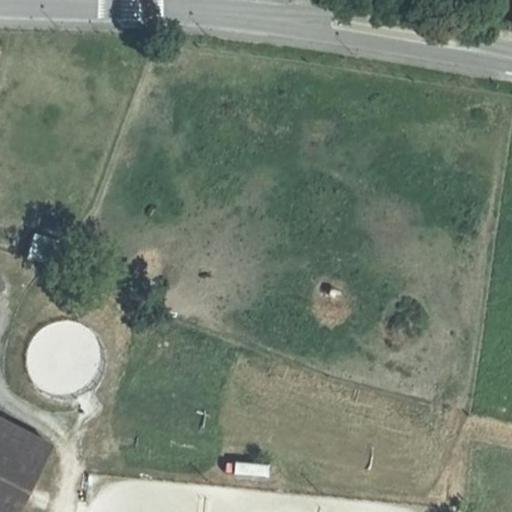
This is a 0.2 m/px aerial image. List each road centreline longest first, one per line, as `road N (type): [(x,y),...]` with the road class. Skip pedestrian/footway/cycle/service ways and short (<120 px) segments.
road 1 (secondary): [(511,57),(453,34),(321,12),(254,22)]
road 2 (secondary): [(254,22),(480,68),(511,63)]
road 3 (secondary): [(254,22),(0,0)]
